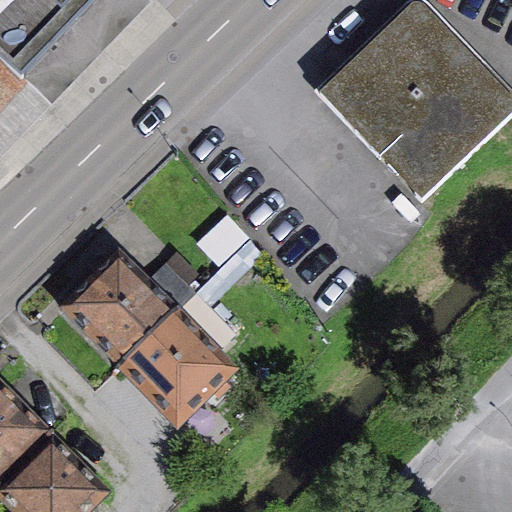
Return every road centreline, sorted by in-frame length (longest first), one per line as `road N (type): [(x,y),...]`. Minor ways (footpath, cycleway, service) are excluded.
road 1 (primary): [(0,247),(254,0)]
road 2 (residential): [(511,393),(403,511)]
